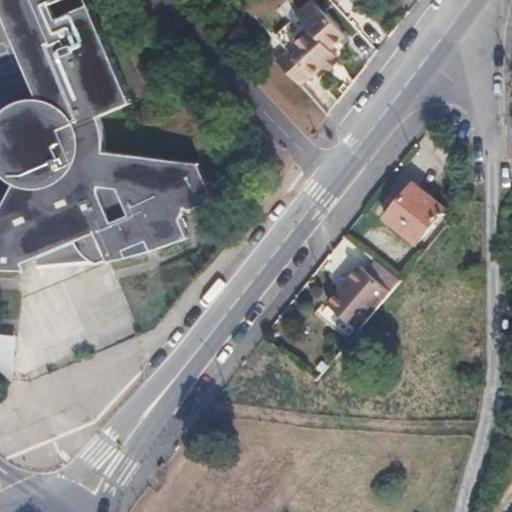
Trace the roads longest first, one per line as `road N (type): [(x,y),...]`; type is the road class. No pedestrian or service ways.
road 1 (residential): [(471,0),(492,107),(497,388),(465,511)]
road 2 (tertiary): [(333,178),(73,503)]
road 3 (residential): [(333,178),(167,0)]
road 4 (tertiary): [(470,0),(333,178)]
